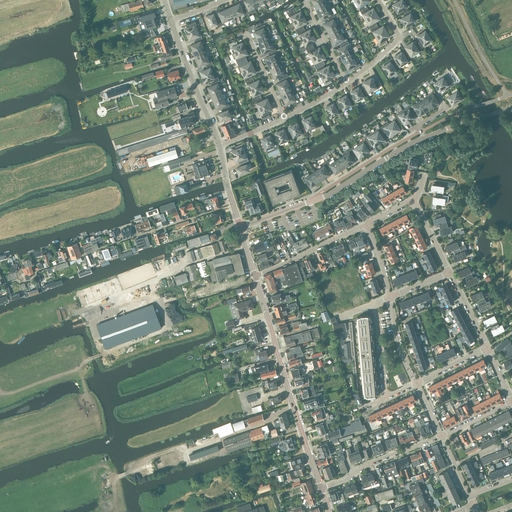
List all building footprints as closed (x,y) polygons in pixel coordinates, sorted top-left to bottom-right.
[(141,0),(140,0),(128,3),(120,5),(122,12),(130,10),(130,12),(144,8),(141,0)] [(249,0),(243,0),(244,2),(245,2),(247,7),(244,8),(247,14),(250,12),(255,10),(254,7),(249,0)] [(321,0),(312,5),(313,6),(314,5),(316,9),(325,4),(325,6),(326,5),(327,5),(326,4),(326,3),(327,2),(326,0),(321,0)] [(360,11),(367,7),(365,3),(369,1),(368,0),(358,0),(356,1),(359,7),(358,7),(360,11)] [(395,10),(396,10),(397,12),(406,7),(404,3),(406,2),(404,0),(397,0),(398,1),(394,4),(393,4),(392,5),(395,10)] [(239,2),(233,5),(237,15),(243,12),(244,15),(247,14),(244,8),(241,9),(239,4),(239,2)] [(325,4),(316,9),(318,13),(317,13),(317,14),(328,9),(326,5),(325,6),(325,4)] [(233,7),(229,8),(232,17),(233,19),(234,18),(234,17),(237,15),(233,5),(232,5),(233,7)] [(377,13),(375,11),(374,11),(373,8),(369,11),(367,7),(360,11),(362,15),(363,14),(366,19),(377,13)] [(224,9),(223,9),(228,19),(232,17),(229,8),(225,10),(224,9)] [(328,9),(317,14),(320,20),(322,19),(322,18),(327,16),(328,19),(335,15),(330,8),(328,9)] [(223,9),(218,11),(219,13),(221,18),(218,20),(221,26),(224,25),(223,22),(228,19),(223,9)] [(293,22),(304,17),(302,14),(301,14),(300,12),(296,14),(294,10),(290,12),(288,9),(285,10),(287,14),(289,17),(290,17),(293,22)] [(402,18),(400,19),(404,25),(404,24),(406,26),(415,21),(412,17),(414,16),(410,10),(407,11),(405,12),(405,13),(406,16),(402,18)] [(115,25),(111,26),(112,30),(117,29),(135,23),(134,22),(141,20),(142,23),(140,24),(142,29),(146,28),(146,30),(144,30),(146,39),(154,36),(152,28),(156,27),(153,17),(155,16),(154,12),(140,16),(139,15),(115,22),(116,24),(115,25)] [(377,13),(366,19),(369,24),(368,25),(370,28),(377,24),(375,21),(379,19),(378,16),(377,13)] [(210,14),(205,16),(206,18),(207,18),(210,26),(216,24),(218,27),(221,26),(218,20),(215,21),(213,14),(210,15),(210,14)] [(325,24),(323,25),(325,30),(336,24),(339,23),(335,15),(328,19),(329,21),(325,24)] [(304,17),(293,22),(296,27),(295,28),(297,32),(304,28),(302,24),(306,22),(304,20),(305,19),(304,17)] [(198,29),(195,22),(187,25),(189,27),(185,29),(187,34),(198,29)] [(254,32),(252,33),(255,38),(265,34),(267,33),(265,28),(266,27),(265,24),(258,27),(259,30),(255,32),(254,32)] [(336,24),(325,30),(326,31),(327,30),(329,34),(338,30),(338,31),(340,30),(340,29),(339,28),(338,28),(336,24)] [(376,37),(387,31),(385,28),(385,29),(383,26),(379,28),(377,24),(370,28),(373,32),(374,32),(376,37)] [(338,30),(329,34),(331,38),(330,38),(330,39),(343,33),(341,29),(342,28),(341,27),(339,28),(340,29),(340,30),(338,31),(338,30)] [(304,28),(297,32),(299,36),(300,35),(302,40),(313,35),(312,32),(311,32),(310,30),(306,32),(304,28)] [(195,40),(202,38),(198,29),(187,34),(189,39),(194,37),(195,40)] [(428,33),(427,33),(424,30),(423,31),(422,30),(417,34),(418,35),(421,39),(418,41),(422,47),(428,42),(427,41),(430,38),(430,37),(428,33)] [(389,34),(387,31),(376,37),(379,42),(378,42),(381,46),(388,42),(385,39),(389,36),(388,34),(389,34)] [(265,34),(255,38),(255,39),(257,39),(259,42),(267,39),(268,40),(268,39),(269,39),(269,38),(268,37),(269,37),(267,33),(265,34)] [(343,33),(330,39),(333,45),(335,44),(335,43),(340,41),(341,44),(348,40),(346,38),(345,38),(343,33)] [(153,49),(168,44),(167,41),(167,39),(166,39),(166,38),(165,39),(164,35),(156,37),(157,41),(158,41),(159,44),(155,45),(153,46),(153,49)] [(313,35),(302,40),(305,45),(304,46),(306,50),(313,46),(311,42),(315,40),(314,38),(314,37),(313,35)] [(202,47),(200,42),(203,40),(202,38),(195,40),(196,43),(191,45),(189,46),(191,50),(192,49),(193,51),(202,47)] [(267,39),(259,42),(260,46),(259,47),(259,48),(269,43),(271,43),(270,39),(269,39),(268,39),(268,40),(267,39)] [(338,49),(336,50),(339,55),(352,48),(351,48),(349,43),(348,40),(341,44),(342,46),(338,48),(338,49)] [(231,48),(234,53),(245,48),(244,45),(243,46),(242,43),(238,45),(236,41),(229,44),(230,48),(231,48)] [(405,47),(410,55),(414,53),(415,55),(422,50),(418,45),(415,47),(412,42),(411,41),(406,45),(407,45),(405,47)] [(269,43),(259,48),(262,53),(264,52),(268,50),(270,53),(276,50),(275,47),(274,48),(271,43),(269,43)] [(168,44),(153,49),(154,52),(157,51),(157,50),(161,49),(162,52),(170,50),(170,49),(170,48),(169,47),(169,46),(168,44)] [(313,46),(306,50),(307,51),(308,54),(311,59),(322,53),(321,50),(320,50),(319,48),(315,50),(313,46)] [(204,53),(206,52),(205,50),(203,51),(202,47),(193,51),(192,49),(191,50),(192,52),(193,52),(195,55),(204,52),(204,53)] [(245,48),(234,53),(232,54),(234,59),(235,59),(237,63),(246,59),(245,55),(247,54),(245,51),(246,51),(245,48)] [(352,48),(339,55),(339,56),(340,55),(342,59),(351,55),(351,56),(351,55),(353,55),(353,54),(352,53),(354,52),(352,48),(351,48),(352,48)] [(266,58),(264,59),(266,64),(279,58),(276,50),(270,53),(271,56),(266,58)] [(161,66),(166,64),(165,59),(173,57),(171,51),(163,54),(164,56),(161,57),(162,62),(160,63),(161,66)] [(400,51),(395,54),(395,55),(393,56),(399,65),(403,63),(404,64),(410,60),(407,55),(404,57),(401,52),(400,51)] [(206,57),(204,53),(204,52),(195,55),(197,59),(195,60),(196,62),(197,62),(197,61),(206,57)] [(322,53),(311,59),(313,64),(312,65),(314,69),(315,68),(323,64),(324,63),(323,59),(325,58),(323,56),(324,55),(322,53)] [(351,55),(342,59),(344,63),(343,63),(343,64),(353,59),(351,55),(351,56),(351,55)] [(212,64),(211,61),(208,62),(206,57),(197,61),(197,62),(196,62),(198,67),(200,66),(205,64),(206,66),(212,64)] [(279,58),(266,64),(267,65),(268,64),(270,68),(279,64),(279,65),(281,65),(280,63),(282,62),(280,58),(279,58)] [(240,73),(242,72),(253,67),(252,64),(251,64),(250,62),(248,62),(246,59),(237,63),(239,67),(237,67),(240,73)] [(353,59),(343,64),(346,70),(348,69),(348,68),(353,66),(354,69),(360,66),(359,63),(356,64),(353,59)] [(384,65),(384,66),(383,67),(385,71),(385,72),(387,75),(388,75),(388,76),(392,74),(393,75),(399,71),(396,66),(393,68),(390,63),(389,62),(384,65)] [(206,66),(207,69),(200,72),(202,77),(214,72),(212,67),(213,67),(212,64),(206,66)] [(279,64),(270,68),(272,72),(270,73),(271,74),(281,69),(284,68),(285,68),(283,64),(281,65),(279,65),(279,64)] [(323,64),(315,68),(317,72),(319,71),(321,76),(332,71),(330,68),(328,66),(325,68),(323,64)] [(243,77),(245,81),(253,78),(251,74),(255,72),(254,70),(253,67),(242,72),(244,77),(243,77)] [(281,69),(271,74),(273,79),(275,78),(277,77),(279,79),(279,80),(281,79),(287,76),(288,76),(286,73),(283,74),(281,69)] [(167,76),(167,77),(167,78),(168,79),(169,79),(169,80),(180,77),(178,70),(167,73),(168,76),(167,76)] [(332,71),(321,76),(324,82),(323,82),(325,86),(332,82),(330,79),(334,77),(333,74),(332,71)] [(217,77),(214,72),(202,77),(204,82),(208,81),(209,84),(212,82),(219,80),(218,77),(217,77)] [(275,84),(278,90),(290,84),(291,84),(287,76),(281,79),(282,81),(277,84),(277,83),(275,84)] [(253,78),(245,81),(247,85),(248,85),(250,90),(261,85),(260,83),(259,83),(258,80),(254,82),(253,78)] [(379,88),(376,82),(373,84),(371,79),(370,78),(364,81),(365,82),(363,83),(366,88),(367,90),(368,92),(372,90),(373,92),(379,88)] [(439,81),(435,84),(436,85),(435,86),(439,92),(440,91),(440,90),(444,87),(446,90),(452,87),(447,80),(446,81),(443,78),(442,78),(438,80),(439,81)] [(219,80),(212,82),(213,85),(209,87),(208,87),(206,88),(208,92),(209,92),(210,93),(219,89),(217,84),(220,83),(219,80)] [(290,84),(278,90),(278,91),(280,90),(281,94),(293,89),(291,84),(290,84)] [(125,85),(106,92),(108,97),(127,91),(125,85)] [(253,100),(261,97),(259,93),(263,91),(262,88),(263,88),(261,85),(250,90),(253,96),(252,96),(253,100)] [(178,86),(152,93),(153,98),(156,108),(181,101),(179,96),(180,96),(178,86)] [(352,90),(353,90),(351,92),(356,101),(359,99),(360,100),(367,97),(364,91),(361,93),(359,88),(358,86),(352,90)] [(457,102),(461,99),(459,96),(461,95),(457,88),(451,91),(453,94),(449,97),(448,97),(447,98),(451,104),(452,103),(455,108),(459,105),(457,102)] [(221,95),(223,94),(223,93),(222,92),(221,93),(219,89),(210,93),(209,92),(208,92),(209,94),(211,94),(212,98),(221,94),(221,95)] [(293,89),(281,94),(283,98),(282,98),(282,100),(292,95),(294,94),(295,94),(293,89)] [(432,92),(427,95),(427,96),(429,98),(428,98),(434,106),(435,105),(435,107),(439,104),(438,102),(435,98),(438,96),(434,90),(431,92),(432,92)] [(224,94),(223,94),(221,95),(221,94),(212,98),(214,101),(212,102),(213,105),(215,104),(214,103),(223,99),(226,98),(224,94)] [(292,95),(282,100),(284,105),(287,104),(286,104),(291,102),(293,104),(299,102),(298,99),(297,99),(294,94),(292,95)] [(345,95),(340,98),(340,99),(338,100),(343,109),(347,107),(348,109),(355,105),(352,99),(348,101),(346,96),(345,95)] [(423,97),(421,98),(422,100),(424,99),(425,100),(424,101),(429,109),(432,107),(433,108),(435,107),(435,105),(434,106),(428,98),(429,98),(427,96),(423,98),(423,97)] [(259,109),(270,104),(268,101),(266,99),(262,101),(261,97),(253,100),(255,104),(256,103),(259,109)] [(223,109),(229,106),(228,103),(225,104),(223,99),(214,103),(215,104),(213,105),(215,109),(217,108),(222,106),(223,109)] [(419,104),(424,112),(423,113),(424,114),(426,113),(425,111),(429,109),(424,101),(425,100),(424,99),(422,100),(423,101),(419,104)] [(336,102),(333,104),(332,103),(327,106),(327,107),(325,108),(328,112),(327,112),(329,116),(330,116),(330,117),(334,115),(335,117),(342,113),(336,102)] [(413,104),(410,106),(414,112),(416,110),(419,114),(420,116),(424,114),(423,113),(424,112),(419,104),(418,102),(413,105),(413,104)] [(192,109),(191,105),(187,106),(185,103),(177,106),(180,114),(192,109)] [(262,120),(270,117),(267,112),(271,110),(270,107),(271,107),(270,104),(259,109),(261,114),(260,115),(262,120)] [(223,109),(224,111),(218,114),(219,116),(218,117),(220,121),(222,120),(222,119),(230,116),(227,110),(231,109),(229,106),(223,109)] [(410,106),(403,110),(404,113),(410,121),(415,118),(411,113),(414,112),(410,106)] [(398,114),(396,115),(402,125),(404,123),(405,124),(410,121),(404,113),(403,110),(398,113),(398,114)] [(181,128),(195,123),(193,117),(195,116),(194,111),(188,113),(188,116),(175,120),(176,123),(179,122),(181,128)] [(258,122),(257,119),(255,120),(253,115),(249,117),(252,124),(258,122)] [(318,127),(316,121),(313,122),(311,117),(310,116),(304,118),(304,119),(302,120),(304,125),(305,129),(306,129),(306,130),(310,128),(311,130),(318,127)] [(394,121),(390,124),(389,124),(395,133),(400,130),(397,125),(399,124),(396,118),(393,119),(394,121)] [(229,126),(228,123),(221,126),(221,127),(221,128),(221,129),(222,129),(223,131),(236,125),(236,126),(238,125),(237,122),(229,126)] [(389,124),(390,124),(388,122),(381,127),(385,133),(387,131),(390,136),(395,133),(389,124)] [(289,127),(293,136),(297,135),(298,137),(305,134),(302,128),(299,129),(297,124),(297,123),(291,125),(291,126),(289,127)] [(236,125),(223,131),(224,133),(223,134),(224,135),(225,135),(225,136),(226,136),(228,139),(237,135),(235,129),(237,128),(236,126),(236,125)] [(194,133),(195,135),(205,131),(202,126),(193,130),(191,130),(192,133),(194,133)] [(372,132),(373,133),(379,143),(384,140),(381,135),(383,134),(380,128),(372,132)] [(117,151),(118,156),(128,153),(183,135),(188,134),(186,129),(161,137),(117,151)] [(289,134),(285,135),(283,130),(284,130),(283,129),(277,131),(277,132),(275,133),(277,138),(276,138),(278,142),(279,142),(279,143),(283,141),(284,143),(291,140),(289,134)] [(372,132),(365,137),(371,147),(374,145),(374,146),(379,143),(373,133),(372,132)] [(185,144),(192,142),(190,135),(183,138),(185,144)] [(278,148),(275,140),(272,141),(269,136),(270,136),(269,135),(263,137),(263,138),(261,139),(263,143),(262,144),(264,148),(265,148),(267,153),(278,148)] [(365,140),(357,144),(359,146),(364,155),(369,152),(368,151),(371,149),(365,140)] [(236,149),(231,151),(233,157),(245,152),(243,147),(242,144),(235,147),(236,149)] [(353,147),(350,149),(354,154),(356,153),(359,158),(364,155),(359,146),(354,149),(353,147)] [(175,149),(147,158),(150,166),(178,157),(175,149)] [(350,149),(343,153),(344,156),(349,164),(351,164),(351,165),(355,162),(354,160),(354,161),(351,156),(354,154),(350,149)] [(245,152),(233,157),(235,162),(237,161),(239,164),(242,163),(248,160),(247,157),(245,152)] [(427,153),(427,155),(426,156),(425,156),(423,163),(430,164),(432,156),(433,152),(431,152),(427,153)] [(170,162),(168,163),(169,166),(170,170),(180,167),(178,164),(191,160),(189,156),(170,162)] [(341,158),(340,159),(345,167),(348,165),(349,166),(351,165),(351,164),(349,164),(344,156),(341,158)] [(339,159),(335,162),(340,170),(339,171),(340,172),(342,171),(341,169),(345,167),(340,159),(341,158),(340,157),(338,158),(339,159)] [(408,169),(415,171),(415,168),(417,168),(418,160),(414,159),(414,161),(410,160),(409,161),(408,163),(409,164),(409,166),(408,166),(408,169)] [(193,165),(196,171),(209,167),(209,166),(209,167),(206,160),(207,160),(206,160),(193,165)] [(243,166),(236,168),(237,170),(236,171),(238,176),(241,175),(240,174),(248,170),(246,164),(249,163),(248,160),(242,163),(243,166)] [(328,160),(325,162),(329,168),(331,166),(335,172),(336,174),(340,172),(339,171),(340,170),(335,162),(331,165),(328,160)] [(324,166),(319,169),(319,170),(325,178),(326,177),(326,178),(330,176),(329,174),(326,169),(329,168),(325,162),(322,164),(324,166)] [(209,167),(196,171),(198,178),(211,174),(211,173),(209,167)] [(280,203),(291,198),(294,197),(301,195),(292,169),(264,180),(273,205),(280,202),(280,203)] [(316,172),(315,172),(320,180),(324,178),(324,180),(326,178),(326,177),(325,178),(319,170),(319,169),(316,172)] [(314,173),(310,175),(315,184),(314,184),(315,185),(317,184),(317,183),(320,180),(315,172),(316,172),(315,170),(313,171),(314,173)] [(413,175),(406,174),(406,175),(405,181),(412,182),(413,175)] [(304,175),(301,177),(305,183),(308,181),(310,186),(311,188),(315,185),(314,184),(315,184),(310,175),(306,178),(304,175)] [(254,181),(259,194),(264,192),(259,181),(259,179),(254,181)] [(178,186),(175,187),(177,194),(181,193),(188,190),(188,189),(187,185),(186,183),(178,186)] [(435,194),(441,195),(442,192),(444,192),(445,192),(446,188),(445,187),(436,186),(436,184),(436,183),(433,183),(432,191),(436,191),(435,194)] [(398,190),(401,196),(406,193),(403,187),(398,190)] [(393,193),(396,198),(401,196),(398,190),(393,193)] [(370,192),(365,196),(369,201),(365,205),(371,213),(378,208),(372,200),(375,198),(370,192)] [(391,201),(393,200),(396,198),(393,193),(387,196),(391,201)] [(444,204),(445,202),(448,202),(449,196),(441,195),(435,194),(435,197),(434,197),(433,203),(433,204),(434,205),(436,206),(437,205),(437,203),(444,204)] [(209,198),(207,199),(208,205),(211,204),(218,202),(217,196),(209,198)] [(391,201),(387,196),(382,199),(383,200),(386,204),(391,201)] [(249,209),(251,214),(263,211),(261,204),(255,206),(253,197),(243,200),(246,210),(249,209)] [(174,206),(173,202),(159,207),(161,211),(174,206)] [(211,204),(208,205),(210,210),(220,207),(218,202),(211,204)] [(194,208),(192,203),(183,206),(180,207),(182,214),(187,212),(186,211),(194,208)] [(358,207),(356,209),(359,214),(360,216),(363,220),(368,216),(365,212),(367,211),(363,205),(361,206),(358,207)] [(175,206),(167,209),(169,215),(171,214),(173,217),(179,215),(176,208),(175,206)] [(159,212),(158,207),(146,211),(148,216),(159,212)] [(347,215),(343,217),(346,221),(345,222),(349,229),(354,226),(353,226),(352,224),(356,221),(353,214),(348,217),(347,215)] [(401,217),(404,223),(410,221),(406,214),(401,217)] [(439,215),(433,216),(434,219),(435,225),(439,223),(440,227),(453,223),(453,222),(452,219),(446,221),(444,216),(439,218),(439,215)] [(399,226),(400,228),(402,231),(404,230),(402,227),(401,225),(404,223),(401,217),(396,220),(399,226)] [(339,220),(334,222),(338,231),(343,228),(345,231),(349,229),(345,222),(344,219),(340,221),(339,220)] [(135,225),(137,232),(151,228),(149,220),(135,225)] [(399,226),(396,220),(391,223),(394,229),(399,226)] [(385,226),(389,232),(394,229),(391,223),(385,226)] [(441,229),(440,230),(442,235),(453,232),(452,232),(455,231),(453,225),(454,225),(453,223),(440,227),(441,229)] [(185,227),(188,236),(197,233),(194,224),(185,227)] [(317,241),(331,234),(330,231),(332,230),(329,224),(327,225),(327,226),(314,233),(317,241)] [(413,234),(419,231),(417,225),(410,228),(413,234)] [(131,226),(121,230),(123,238),(134,234),(131,226)] [(389,232),(385,226),(380,229),(383,235),(389,232)] [(419,231),(413,234),(416,239),(422,236),(419,231)] [(160,232),(154,234),(157,243),(163,241),(163,240),(166,239),(166,237),(167,237),(165,232),(160,233),(160,232)] [(210,234),(212,240),(218,239),(217,232),(210,234)] [(299,240),(303,248),(309,245),(307,242),(310,240),(307,233),(306,233),(303,234),(305,238),(299,240)] [(187,240),(189,247),(192,246),(202,244),(202,243),(210,241),(208,234),(187,240)] [(354,239),(359,250),(365,247),(365,248),(368,247),(367,247),(366,243),(366,242),(365,241),(362,235),(354,239)] [(100,236),(90,240),(90,241),(91,242),(91,243),(94,250),(98,248),(96,242),(102,240),(100,236)] [(422,236),(416,239),(418,244),(424,241),(422,236)] [(86,244),(82,246),(83,248),(85,253),(89,252),(94,250),(91,243),(91,242),(90,241),(90,240),(89,237),(86,238),(85,239),(87,242),(88,242),(89,243),(86,244)] [(143,237),(135,240),(137,248),(142,247),(143,248),(150,246),(149,242),(148,238),(143,239),(143,237)] [(222,252),(227,250),(225,244),(226,243),(228,247),(235,244),(233,238),(226,241),(224,241),(223,240),(219,241),(222,252)] [(303,248),(299,240),(294,243),(292,239),(290,240),(293,248),(295,247),(297,250),(303,248)] [(359,250),(354,239),(348,242),(351,249),(354,247),(355,250),(356,251),(359,250)] [(268,247),(266,241),(254,245),(257,253),(266,250),(267,252),(275,249),(274,249),(273,246),(273,245),(268,247)] [(424,241),(418,244),(421,250),(427,247),(424,241)] [(457,242),(446,246),(449,251),(453,250),(454,252),(466,247),(465,244),(462,245),(460,241),(457,242)] [(77,242),(67,246),(71,259),(81,255),(77,242)] [(205,257),(220,252),(217,242),(202,247),(205,257)] [(172,247),(173,252),(187,248),(185,243),(172,247)] [(343,244),(337,247),(341,255),(347,252),(343,244)] [(387,252),(393,249),(391,244),(385,246),(387,252)] [(107,248),(101,250),(104,258),(110,256),(110,255),(115,253),(112,245),(107,247),(107,248)] [(193,250),(186,252),(189,262),(196,260),(195,259),(204,257),(201,247),(193,250)] [(341,255),(337,247),(332,249),(334,253),(332,254),(335,261),(342,258),(340,255),(341,255)] [(466,247),(454,252),(455,255),(454,256),(456,261),(467,256),(464,251),(467,250),(466,247)] [(393,249),(387,252),(389,258),(396,255),(393,249)] [(42,254),(44,260),(46,265),(49,264),(48,259),(50,258),(49,257),(52,256),(50,252),(47,253),(46,250),(42,251),(42,254)] [(63,260),(63,261),(68,259),(65,250),(60,251),(60,252),(57,253),(59,261),(63,260)] [(133,255),(132,251),(119,255),(120,259),(133,255)] [(429,251),(423,254),(426,260),(432,257),(429,251)] [(207,262),(210,274),(211,278),(212,282),(244,273),(239,252),(212,259),(213,260),(207,262)] [(267,256),(270,255),(269,252),(258,256),(260,261),(268,258),(267,256)] [(329,263),(333,261),(329,252),(325,254),(324,253),(319,255),(322,263),(328,261),(329,263)] [(396,255),(389,258),(392,263),(398,260),(396,255)] [(173,256),(168,258),(171,267),(176,265),(173,256)] [(432,257),(426,260),(428,265),(434,262),(432,257)] [(26,268),(31,266),(34,265),(31,258),(23,261),(26,268)] [(265,263),(260,265),(262,270),(269,267),(269,266),(272,264),(271,261),(274,260),(273,258),(264,261),(265,263)] [(308,269),(311,268),(312,271),(315,270),(310,258),(304,261),(308,269)] [(51,267),(52,272),(69,266),(67,262),(51,267)] [(196,265),(201,279),(209,276),(204,262),(196,265)] [(371,262),(365,264),(367,270),(373,268),(371,262)] [(434,262),(428,265),(431,271),(437,268),(434,262)] [(295,284),(308,279),(302,266),(298,267),(297,263),(288,267),(288,266),(273,271),(275,277),(276,279),(281,277),(285,276),(287,282),(288,284),(288,286),(295,284)] [(192,264),(186,266),(187,272),(174,276),(176,285),(198,278),(194,264),(192,264)] [(23,269),(26,279),(30,278),(29,274),(33,273),(31,266),(26,268),(23,269)] [(466,278),(475,274),(474,271),(471,272),(469,267),(458,272),(460,277),(464,275),(466,278)] [(79,277),(92,273),(90,268),(78,273),(79,277)] [(364,271),(362,272),(362,274),(367,272),(369,276),(375,273),(373,268),(367,270),(364,271)] [(410,272),(413,279),(418,276),(416,270),(410,272)] [(264,275),(267,282),(274,280),(272,272),(264,275)] [(405,275),(407,281),(413,279),(410,272),(405,275)] [(475,274),(466,278),(467,280),(466,281),(468,286),(478,281),(475,274)] [(399,277),(402,283),(407,281),(405,275),(399,277)] [(402,283),(399,277),(393,279),(396,285),(402,283)] [(372,284),(366,286),(367,289),(379,285),(377,279),(371,281),(372,284)] [(41,286),(42,290),(62,284),(61,280),(41,286)] [(276,284),(268,287),(270,292),(278,290),(276,284)] [(238,292),(243,291),(243,293),(251,291),(249,285),(237,289),(238,292)] [(446,285),(440,287),(443,293),(449,290),(446,285)] [(25,292),(27,297),(42,292),(40,288),(25,292)] [(449,290),(443,293),(445,299),(452,296),(449,290)] [(271,293),(272,296),(271,296),(273,302),(275,302),(276,304),(291,300),(290,294),(282,296),(281,293),(278,294),(277,291),(271,293)] [(485,299),(484,296),(481,291),(471,296),(473,301),(477,299),(478,302),(485,299)] [(8,297),(9,301),(23,296),(22,292),(8,297)] [(429,292),(423,294),(425,300),(426,300),(428,305),(430,304),(428,299),(431,298),(429,292)] [(445,299),(440,301),(441,303),(446,301),(448,304),(454,302),(452,296),(445,299)] [(489,298),(485,299),(478,302),(480,305),(478,305),(481,311),(491,306),(489,301),(490,300),(489,298)] [(237,301),(234,302),(234,304),(238,319),(244,317),(242,311),(249,309),(249,310),(253,309),(252,308),(254,308),(251,299),(237,303),(237,301)] [(406,301),(400,303),(402,309),(408,307),(406,301)] [(152,304),(96,324),(105,348),(161,327),(152,304)] [(288,308),(276,312),(277,317),(285,315),(288,314),(287,311),(289,310),(296,308),(296,306),(288,308)] [(453,314),(448,317),(449,319),(452,317),(454,316),(460,313),(457,308),(451,311),(453,314)] [(331,318),(327,311),(321,313),(324,321),(331,319),(331,318)] [(460,313),(454,316),(457,322),(463,319),(460,313)] [(363,316),(358,316),(358,317),(358,319),(358,320),(365,394),(365,395),(365,396),(365,397),(378,396),(377,392),(376,392),(376,389),(377,389),(377,387),(377,388),(376,388),(375,385),(377,385),(376,378),(375,378),(374,375),(376,375),(376,374),(375,374),(374,374),(374,371),(375,371),(375,364),(373,364),(373,361),(374,361),(374,362),(375,362),(374,360),(374,361),(373,361),(373,357),(374,357),(374,354),(373,350),(373,347),(372,347),(371,344),(373,343),(373,344),(373,342),(373,343),(371,343),(371,340),(373,340),(372,333),(370,333),(370,330),(371,330),(372,330),(372,328),(371,329),(370,329),(370,326),(371,326),(371,322),(370,322),(369,319),(371,319),(370,315),(365,316),(363,316)] [(494,315),(483,320),(486,326),(490,324),(491,326),(496,324),(498,323),(497,322),(497,321),(494,315)] [(278,325),(286,322),(286,321),(287,320),(286,317),(285,317),(284,316),(277,318),(278,325)] [(345,323),(338,324),(335,317),(331,318),(331,319),(334,325),(333,325),(334,326),(335,333),(336,333),(337,339),(341,338),(340,332),(344,331),(344,332),(347,331),(345,323)] [(453,328),(450,329),(452,331),(455,330),(458,328),(460,327),(465,324),(463,319),(457,322),(458,325),(453,327),(453,328)] [(236,327),(234,320),(226,323),(228,329),(236,327)] [(301,329),(308,326),(306,321),(302,322),(301,320),(298,321),(289,324),(288,323),(279,326),(280,330),(281,334),(301,329)] [(414,328),(416,327),(419,326),(419,323),(413,325),(412,322),(405,324),(407,330),(414,328)] [(252,335),(261,332),(260,326),(257,327),(256,323),(244,327),(245,330),(252,329),(253,332),(251,332),(252,335)] [(496,324),(491,326),(493,329),(492,330),(494,335),(494,334),(495,335),(496,336),(497,335),(498,334),(497,333),(504,330),(502,325),(499,326),(498,323),(496,324)] [(465,324),(460,327),(462,333),(468,329),(465,324)] [(309,330),(283,338),(285,343),(286,342),(288,347),(312,340),(320,337),(317,328),(309,330)] [(464,335),(459,338),(460,340),(471,335),(468,329),(462,333),(464,335)] [(261,332),(252,335),(251,336),(254,346),(262,343),(260,340),(263,339),(261,332)] [(459,341),(457,342),(461,350),(464,349),(461,344),(461,342),(466,340),(468,343),(474,340),(471,335),(460,340),(459,341)] [(413,347),(419,345),(418,341),(424,339),(423,337),(411,341),(413,347)] [(500,344),(497,347),(500,350),(502,348),(504,350),(507,357),(511,353),(511,346),(511,344),(510,344),(509,343),(510,341),(507,338),(502,343),(501,342),(499,344),(500,344)] [(352,361),(350,343),(344,343),(345,355),(341,356),(341,362),(352,361)] [(246,344),(232,348),(233,352),(240,350),(247,348),(248,348),(246,344)] [(445,345),(448,351),(450,357),(456,354),(454,348),(451,349),(448,344),(445,345)] [(290,349),(286,351),(287,354),(295,352),(298,351),(299,351),(302,350),(300,345),(289,347),(290,349)] [(233,352),(232,348),(216,353),(217,357),(233,352)] [(257,356),(260,355),(261,359),(269,357),(268,356),(269,356),(268,353),(267,350),(263,351),(262,348),(255,350),(257,356)] [(417,358),(423,356),(422,353),(428,351),(427,349),(424,350),(421,350),(415,353),(417,358)] [(295,352),(287,354),(289,359),(296,357),(296,356),(303,354),(302,350),(299,351),(298,351),(295,352)] [(440,354),(437,355),(439,361),(445,359),(442,353),(441,351),(441,350),(439,351),(440,354)] [(448,351),(442,353),(445,359),(450,357),(448,351)] [(297,359),(289,361),(291,366),(298,364),(302,363),(301,358),(297,359)] [(478,362),(481,368),(482,370),(483,373),(486,372),(483,366),(486,365),(483,359),(478,362)] [(431,360),(419,364),(421,370),(427,368),(426,364),(432,362),(431,360)] [(472,365),(475,370),(481,368),(478,362),(472,365)] [(255,367),(251,368),(253,374),(257,373),(269,370),(268,364),(255,367)] [(298,364),(291,366),(291,368),(294,378),(303,375),(302,371),(305,371),(304,368),(300,369),(299,366),(298,364)] [(467,367),(470,373),(475,370),(472,365),(467,367)] [(461,370),(464,376),(470,373),(467,367),(461,370)] [(276,369),(261,372),(263,378),(270,376),(271,377),(272,376),(273,376),(277,375),(276,369)] [(456,373),(459,379),(464,376),(461,370),(456,373)] [(451,375),(454,381),(459,379),(456,373),(451,375)] [(445,378),(448,384),(454,381),(451,375),(445,378)] [(303,377),(294,379),(296,386),(302,384),(303,387),(309,385),(308,382),(307,382),(306,377),(303,377)] [(440,381),(443,387),(448,384),(445,378),(440,381)] [(266,384),(267,387),(269,386),(270,389),(278,387),(276,381),(268,383),(267,380),(261,381),(262,384),(266,383),(266,384)] [(443,387),(440,381),(435,384),(440,395),(443,393),(440,388),(443,387)] [(440,395),(435,384),(429,386),(432,392),(435,391),(438,396),(440,395)] [(315,397),(317,397),(322,396),(321,392),(317,393),(316,392),(315,392),(313,385),(308,387),(300,389),(301,389),(300,390),(300,392),(301,392),(303,398),(314,395),(315,397)] [(494,396),(497,402),(502,399),(498,390),(496,391),(497,394),(494,396)] [(359,391),(353,393),(358,407),(364,404),(362,398),(361,398),(359,391)] [(256,394),(247,397),(248,403),(258,400),(256,394)] [(413,394),(408,397),(410,403),(416,400),(413,394)] [(270,399),(271,401),(274,401),(275,404),(282,402),(280,395),(273,398),(270,399)] [(487,396),(492,405),(497,402),(494,396),(490,397),(489,395),(487,396)] [(483,401),(487,407),(492,405),(487,396),(485,396),(487,399),(483,401)] [(311,399),(303,401),(306,409),(314,406),(315,409),(325,406),(324,403),(320,404),(318,397),(311,399)] [(408,397),(402,400),(405,406),(410,403),(408,397)] [(402,400),(397,402),(399,408),(400,408),(400,410),(402,413),(404,412),(403,410),(402,407),(405,406),(402,400)] [(477,401),(481,410),(487,407),(483,401),(480,403),(478,400),(477,401)] [(481,410),(477,401),(475,402),(476,405),(473,406),(476,413),(481,410)] [(397,402),(391,405),(394,411),(399,408),(397,402)] [(464,412),(467,417),(472,415),(466,404),(463,406),(466,411),(464,412)] [(391,405),(386,407),(389,413),(394,411),(391,405)] [(461,406),(456,409),(461,420),(467,417),(464,412),(461,406)] [(312,412),(311,413),(312,415),(313,415),(313,416),(314,415),(316,421),(326,417),(327,421),(331,419),(334,418),(332,414),(329,415),(329,414),(328,412),(326,413),(324,407),(312,411),(312,412)] [(386,407),(380,410),(383,416),(386,415),(387,417),(389,415),(390,415),(389,413),(386,407)] [(380,410),(375,413),(378,419),(383,416),(380,410)] [(503,413),(508,422),(511,420),(511,417),(509,411),(503,413)] [(375,413),(369,415),(372,421),(375,420),(376,422),(378,421),(379,421),(378,419),(375,413)] [(498,416),(502,425),(508,422),(503,413),(498,416)] [(252,418),(233,424),(235,431),(254,424),(266,420),(264,414),(252,418)] [(275,424),(288,420),(286,414),(279,416),(280,419),(274,421),(275,424)] [(447,415),(442,418),(446,427),(452,425),(447,415)] [(449,415),(447,415),(452,425),(457,422),(454,416),(451,417),(449,415)] [(366,428),(365,424),(362,425),(360,419),(359,416),(354,418),(355,421),(358,430),(359,430),(366,428)] [(493,419),(497,428),(502,425),(498,416),(493,419)] [(323,422),(316,425),(319,436),(327,433),(324,425),(332,422),(331,419),(327,421),(323,422)] [(487,421),(492,430),(497,428),(493,419),(487,421)] [(288,420),(275,424),(276,427),(282,425),(283,428),(290,426),(288,420)] [(419,421),(415,422),(419,432),(420,431),(423,438),(428,435),(425,429),(424,426),(423,427),(421,424),(420,420),(419,421)] [(358,430),(355,421),(351,422),(351,425),(328,432),(328,434),(326,435),(327,438),(330,438),(330,439),(358,430)] [(424,423),(421,424),(423,427),(424,426),(425,429),(428,435),(433,433),(430,427),(429,424),(428,421),(424,423)] [(482,424),(487,433),(492,430),(487,421),(482,424)] [(231,422),(212,429),(214,433),(218,432),(220,437),(234,432),(231,424),(231,422)] [(477,426),(481,436),(487,433),(482,424),(477,426)] [(269,431),(267,425),(223,440),(228,452),(254,443),(253,441),(265,437),(266,438),(278,434),(277,428),(269,431)] [(471,429),(476,438),(481,436),(477,426),(471,429)] [(409,429),(406,430),(406,431),(407,431),(411,442),(416,440),(413,433),(412,430),(410,431),(409,429)] [(406,431),(398,435),(401,443),(405,441),(406,444),(411,442),(407,431),(406,431)] [(467,440),(464,433),(459,435),(463,442),(464,441),(466,445),(469,444),(467,440)] [(394,449),(399,447),(396,437),(389,439),(390,440),(391,439),(394,449)] [(466,455),(457,437),(452,439),(461,458),(466,455)] [(284,443),(280,445),(281,448),(282,450),(283,450),(283,451),(284,450),(287,450),(294,448),(291,438),(283,440),(284,443)] [(390,440),(389,439),(385,440),(389,451),(394,449),(391,439),(390,440)] [(319,447),(317,447),(319,452),(330,448),(328,442),(319,445),(319,447)] [(367,442),(365,443),(367,448),(363,449),(366,457),(372,455),(367,442)] [(380,454),(377,444),(376,444),(376,443),(371,445),(375,455),(380,454)] [(377,444),(380,454),(385,452),(382,443),(377,444)] [(465,450),(467,455),(480,448),(477,444),(465,450)] [(189,455),(191,461),(220,451),(218,445),(189,455)] [(354,452),(357,461),(362,459),(357,445),(354,446),(356,451),(354,452)] [(432,447),(440,468),(445,466),(443,462),(444,462),(442,458),(442,459),(436,445),(432,447)] [(352,463),(357,461),(354,452),(351,453),(349,447),(346,448),(352,463)] [(330,448),(319,452),(320,457),(326,455),(326,456),(332,454),(332,453),(330,449),(330,448)] [(431,461),(435,470),(440,469),(434,455),(430,448),(425,450),(428,457),(430,461),(431,461)] [(415,454),(419,463),(424,461),(421,451),(415,454)] [(338,462),(343,460),(345,459),(344,453),(340,454),(340,457),(337,458),(338,462)] [(410,456),(414,464),(414,465),(416,464),(419,463),(415,454),(410,456)] [(327,457),(317,460),(320,467),(329,464),(331,463),(329,456),(327,457)] [(408,456),(398,460),(401,468),(411,464),(408,456)] [(291,461),(293,469),(303,465),(301,458),(291,461)] [(467,462),(464,464),(466,469),(478,464),(476,461),(471,464),(469,459),(466,460),(467,462)] [(393,475),(395,479),(396,479),(394,474),(398,473),(394,462),(389,463),(393,475)] [(384,465),(387,474),(388,476),(393,475),(389,463),(384,465)] [(325,473),(335,470),(333,464),(323,468),(325,473)] [(478,464),(466,469),(469,475),(475,472),(474,469),(479,467),(478,466),(478,464)] [(379,475),(380,478),(382,478),(383,477),(387,487),(389,486),(385,474),(385,475),(381,466),(376,468),(379,475)] [(295,475),(297,474),(298,476),(306,473),(304,468),(296,470),(294,471),(295,475)] [(335,470),(325,473),(327,478),(336,474),(335,470)] [(450,478),(449,474),(447,470),(439,474),(442,479),(440,480),(441,482),(450,478)] [(288,478),(289,479),(295,477),(293,471),(288,473),(278,476),(279,482),(287,479),(288,478)] [(498,477),(495,471),(489,473),(492,479),(498,477)] [(367,473),(371,486),(379,483),(377,477),(374,478),(372,472),(370,473),(370,472),(367,473)] [(475,472),(469,475),(471,480),(483,475),(482,473),(476,475),(475,472)] [(367,473),(364,474),(365,475),(362,476),(364,482),(361,483),(363,488),(371,486),(367,473)] [(483,475),(471,480),(474,486),(480,483),(479,480),(484,478),(483,475)] [(414,484),(409,486),(412,491),(420,487),(419,484),(425,482),(423,478),(417,480),(418,482),(416,483),(414,484)] [(450,478),(441,482),(442,484),(444,484),(446,489),(454,485),(450,478)] [(302,483),(306,494),(314,491),(310,480),(302,483)] [(350,483),(353,493),(358,491),(359,494),(362,493),(360,487),(357,488),(355,482),(353,483),(353,482),(350,483)] [(353,493),(350,483),(347,484),(347,485),(345,486),(347,492),(344,493),(346,498),(349,497),(348,495),(353,493)] [(271,489),(269,484),(263,486),(258,487),(256,488),(257,494),(271,489)] [(454,485),(446,489),(449,494),(447,495),(448,497),(457,493),(454,485)] [(420,487),(412,491),(414,496),(422,492),(420,487)] [(336,489),(329,491),(332,502),(338,500),(339,503),(342,502),(343,502),(346,501),(343,493),(338,495),(336,489)] [(375,494),(377,501),(395,496),(392,489),(375,494)] [(422,492),(414,496),(416,500),(425,496),(422,492)] [(308,501),(305,502),(306,505),(308,505),(309,505),(310,506),(312,505),(312,504),(317,502),(313,493),(306,495),(308,501)] [(457,493),(448,497),(449,499),(451,499),(453,504),(461,500),(457,493)] [(370,495),(365,497),(368,504),(373,502),(370,495)] [(425,496),(416,500),(416,501),(418,505),(427,501),(425,496)] [(349,501),(337,506),(339,511),(344,511),(352,509),(350,505),(356,503),(355,500),(349,502),(349,501)] [(427,501),(418,505),(421,510),(429,506),(428,503),(430,502),(432,502),(431,500),(429,500),(427,501)] [(252,509),(250,502),(236,507),(238,511),(242,511),(243,511),(265,511),(263,505),(257,508),(256,507),(252,509)]
